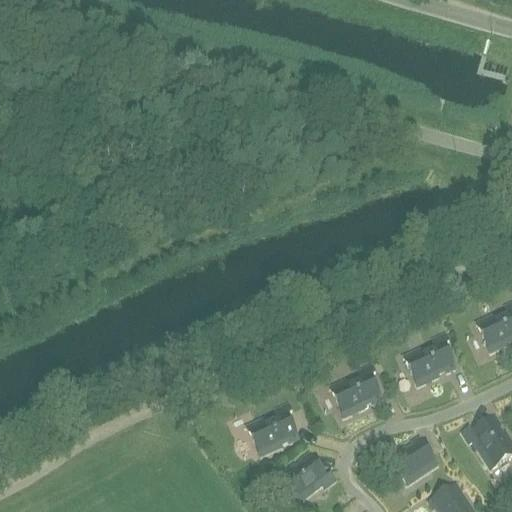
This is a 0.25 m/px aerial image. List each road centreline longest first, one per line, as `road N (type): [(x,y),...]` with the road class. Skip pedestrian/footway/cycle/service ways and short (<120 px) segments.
road 1 (track): [(0,491),(84,439),(511,244)]
road 2 (unclassified): [(511,160),(0,13)]
